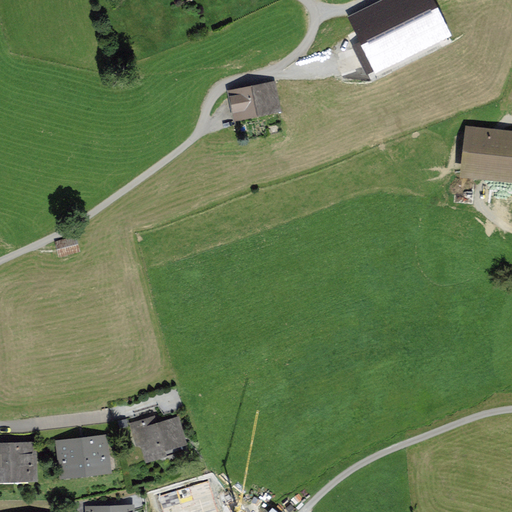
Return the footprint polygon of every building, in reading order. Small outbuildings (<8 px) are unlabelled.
[(330,51),(333,50),(331,43),(316,48),(318,54),(300,60),(302,67),(305,66),(310,82),(301,85),(304,95),(314,92),(313,88),(343,79),(341,73),(337,74),(330,51)] [(235,115),(277,107),(273,85),(231,93),(235,115)] [(511,137),(496,136),(469,133),(465,171),(474,172),(511,175),(511,137)] [(74,238),(57,243),(61,255),(78,250),(74,238)] [(161,447),(181,441),(176,422),(155,428),(153,419),(133,425),(138,443),(142,442),(148,459),(163,454),(161,447)] [(64,473),(106,468),(103,439),(61,444),(64,473)] [(0,476),(32,476),(31,446),(0,446),(0,476)] [(218,511),(210,483),(160,497),(163,511),(218,511)]
